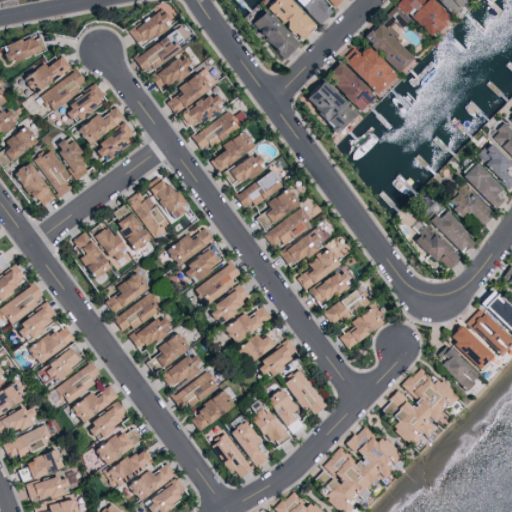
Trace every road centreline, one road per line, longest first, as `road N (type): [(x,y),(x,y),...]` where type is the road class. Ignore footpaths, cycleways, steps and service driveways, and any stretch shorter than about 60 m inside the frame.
road 1 (residential): [(358,408),(109,53)]
road 2 (residential): [(196,0),(419,292),(442,299)]
road 3 (residential): [(0,197),(222,511)]
road 4 (residential): [(409,355),(275,492),(238,511)]
road 5 (residential): [(176,147),(35,248)]
road 6 (residential): [(373,0),(274,99)]
